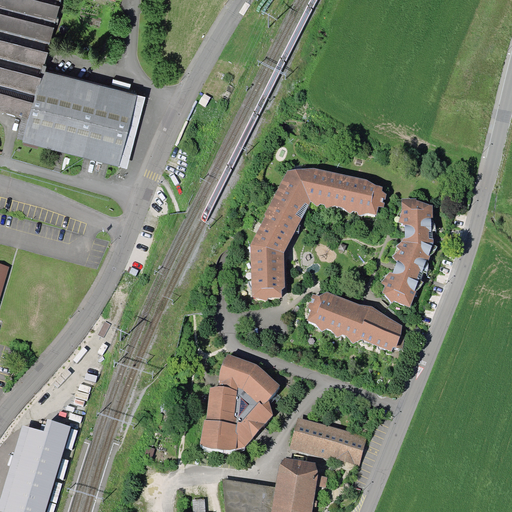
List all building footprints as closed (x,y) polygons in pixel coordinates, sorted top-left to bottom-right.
[(0,0),(0,105),(30,113),(41,70),(58,0),(0,0)] [(144,95),(41,70),(30,113),(23,137),(126,167),(144,95)] [(306,199),(316,208),(363,219),(375,216),(377,210),(383,209),(385,198),(378,192),(347,185),(311,178),(306,199)] [(296,183),(289,182),(254,247),(256,300),(266,302),(280,299),(278,258),(286,244),(294,230),(299,208),(296,183)] [(384,287),(383,296),(393,303),(410,308),(433,247),(432,210),(416,204),(403,204),(402,226),(405,227),(405,245),(394,279),(384,287)] [(401,329),(368,317),(368,320),(314,300),(307,309),(312,314),(309,324),(377,351),(401,350),(403,340),(401,329)] [(255,369),(227,359),(216,391),(211,391),(200,449),(212,454),(232,454),(246,449),(273,418),(269,404),(279,389),(255,369)] [(44,435),(30,431),(6,511),(45,511),(69,430),(47,423),(44,435)] [(367,441),(300,423),(294,448),(360,465),(367,441)] [(310,511),(318,468),(282,462),(277,491),(226,481),(228,511),(310,511)]
